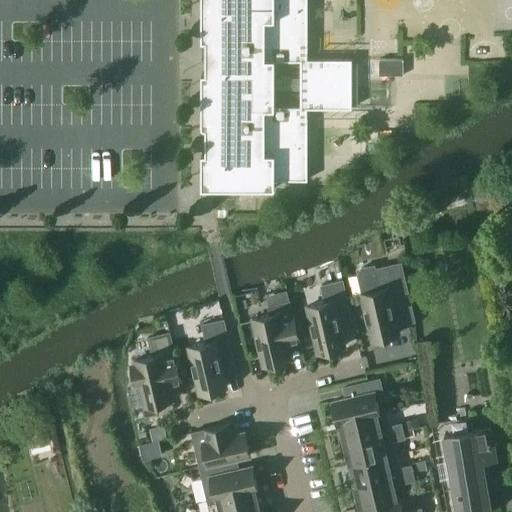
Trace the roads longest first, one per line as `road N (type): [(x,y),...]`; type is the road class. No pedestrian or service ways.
road 1 (residential): [(170,0),(169,204)]
road 2 (residential): [(169,204),(0,203)]
road 3 (residential): [(298,511),(269,394)]
